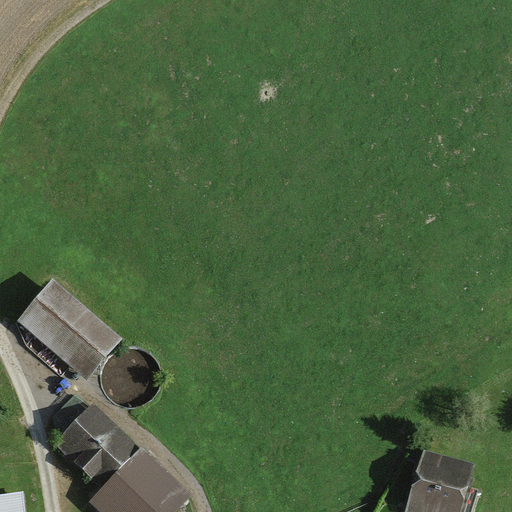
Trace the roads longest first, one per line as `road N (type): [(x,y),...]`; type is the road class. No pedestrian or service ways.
road 1 (unknown): [(207,511),(187,478),(109,408),(71,386),(13,376)]
road 2 (residential): [(0,344),(30,417),(50,511)]
